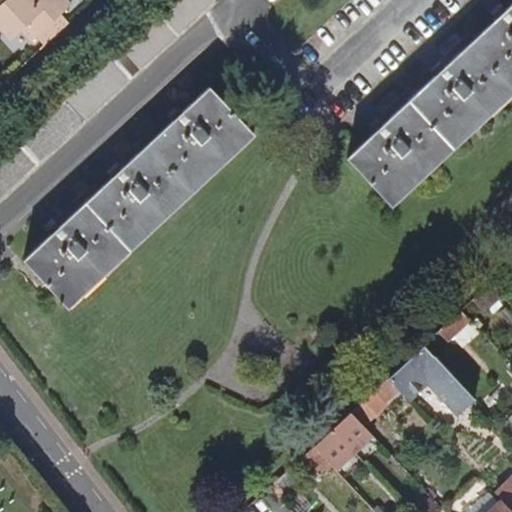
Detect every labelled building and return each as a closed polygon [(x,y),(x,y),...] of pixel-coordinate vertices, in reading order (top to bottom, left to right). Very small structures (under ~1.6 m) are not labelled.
[(72,6),(66,0),(0,0),(0,29),(11,41),(22,31),(33,43),(72,6)] [(174,0),(0,162),(0,198),(214,0),(174,0)] [(511,87),(511,4),(346,158),(388,203),(511,87)] [(23,260),(64,305),(250,132),(209,87),(23,260)] [(511,87),(388,203),(391,206),(511,94),(511,87)] [(250,132),(64,305),(68,309),(254,135),(250,132)] [(493,286),(475,302),(483,312),(502,296),(493,286)] [(461,311),(422,345),(431,353),(446,340),(447,341),(470,321),(461,311)] [(431,353),(422,345),(386,378),(397,390),(407,399),(427,381),(458,414),(475,400),(431,353)] [(386,378),(375,389),(386,401),(397,390),(386,378)] [(331,465),(336,470),(372,436),(350,412),(314,447),(331,465)] [(331,465),(314,447),(301,458),(318,476),(331,465)] [(269,487),(278,497),(298,480),(289,469),(269,487)] [(511,478),(511,477),(495,492),(511,510),(511,478)] [(511,511),(502,500),(489,511),(511,511)]
